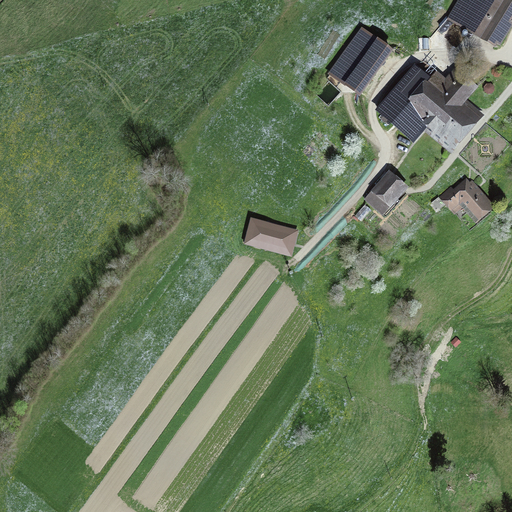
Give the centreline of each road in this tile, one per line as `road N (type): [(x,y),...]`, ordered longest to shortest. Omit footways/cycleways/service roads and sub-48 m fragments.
road 1 (track): [(296,259),(385,157),(369,107),(398,66),(419,56),(509,58)]
road 2 (track): [(511,254),(493,286),(445,321),(449,328),(511,322)]
road 3 (track): [(511,85),(427,187),(410,191)]
